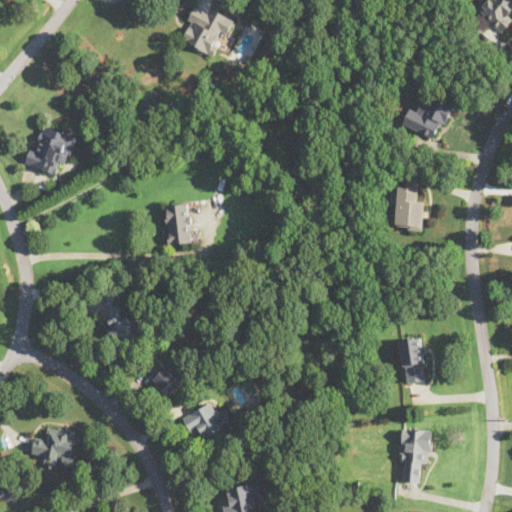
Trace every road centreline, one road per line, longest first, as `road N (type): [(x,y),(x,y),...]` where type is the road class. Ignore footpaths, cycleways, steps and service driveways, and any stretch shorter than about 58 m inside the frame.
road 1 (residential): [(511,101),(472,217),(494,438),(482,511)]
road 2 (residential): [(168,511),(155,469),(113,410),(59,366),(17,345)]
road 3 (residential): [(0,377),(17,345),(26,286),(0,187)]
